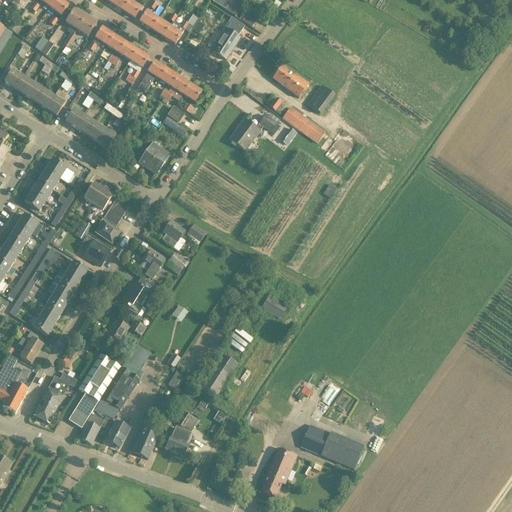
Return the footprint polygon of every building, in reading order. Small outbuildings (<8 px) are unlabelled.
[(38,0),(49,8),(54,0),(38,0)] [(59,16),(67,6),(58,0),(54,0),(49,8),(59,16)] [(127,0),(113,0),(111,5),(122,12),(129,2),(127,0)] [(230,2),(225,0),(214,0),(212,3),(225,10),(230,2)] [(14,1),(10,7),(14,10),(18,5),(14,1)] [(129,2),(122,12),(134,20),(141,9),(129,2)] [(231,2),(226,11),(235,17),(240,8),(231,2)] [(73,36),(76,31),(85,18),(74,10),(65,24),(70,27),(67,32),(73,36)] [(146,12),(139,23),(151,31),(158,20),(146,12)] [(252,28),(256,22),(251,19),(253,15),(248,12),(241,22),(252,28)] [(87,39),(96,25),(85,18),(76,31),(87,39)] [(192,19),(185,31),(189,33),(196,21),(192,19)] [(228,24),(230,25),(241,32),(244,27),(231,19),(228,24)] [(158,20),(151,31),(163,38),(170,27),(158,20)] [(237,38),(241,32),(230,25),(226,30),(212,52),(226,61),(240,39),(237,38)] [(0,53),(12,34),(0,26),(0,53)] [(170,27),(163,38),(174,46),(181,35),(170,28),(170,27)] [(102,29),(95,40),(106,47),(113,36),(102,29)] [(70,35),(66,41),(72,44),(75,38),(70,35)] [(106,47),(118,55),(125,44),(113,36),(106,47)] [(35,49),(40,53),(48,42),(42,38),(35,49)] [(241,58),(251,43),(245,39),(234,53),(241,58)] [(66,41),(63,46),(68,50),(72,44),(66,41)] [(53,46),(48,42),(40,53),(45,56),(53,46)] [(118,55),(130,62),(137,51),(125,44),(118,55)] [(30,50),(24,45),(21,49),(27,53),(30,50)] [(90,54),(85,51),(80,58),(86,61),(90,54)] [(137,51),(130,62),(141,70),(148,59),(147,58),(137,51)] [(39,62),(45,66),(48,62),(42,58),(39,62)] [(53,67),(48,62),(45,66),(41,72),(48,76),(51,71),(55,74),(57,69),(53,67)] [(154,63),(137,89),(144,94),(154,78),(159,81),(166,70),(154,63)] [(298,99),(306,88),(308,86),(294,76),(292,78),(280,69),(272,80),(298,99)] [(159,81),(171,89),(178,78),(166,70),(159,81)] [(4,84),(14,90),(22,78),(12,71),(4,84)] [(93,74),(90,71),(82,83),(86,85),(93,74)] [(132,85),(139,74),(135,71),(131,77),(129,75),(125,81),(132,85)] [(14,90),(24,97),(28,91),(32,84),(22,78),(14,90)] [(178,78),(171,89),(182,96),(189,85),(178,78)] [(28,91),(24,97),(35,103),(43,91),(32,84),(28,91)] [(189,85),(182,96),(194,104),(201,93),(189,85)] [(309,107),(323,114),(335,92),(320,85),(309,107)] [(43,91),(35,103),(45,110),(53,98),(43,91)] [(90,94),(88,98),(93,102),(96,98),(90,94)] [(56,117),(64,105),(53,98),(45,110),(56,117)] [(102,102),(96,98),(93,102),(99,106),(102,102)] [(269,108),(275,112),(282,103),(276,99),(269,108)] [(108,112),(114,116),(116,112),(111,108),(108,112)] [(184,116),(173,108),(167,117),(178,125),(184,116)] [(290,109),(282,120),(317,145),(325,133),(290,109)] [(65,123),(75,129),(83,117),(73,110),(65,123)] [(122,117),(116,112),(114,116),(119,121),(122,117)] [(75,129),(86,136),(94,124),(83,117),(75,129)] [(243,121),(229,141),(245,153),(263,128),(270,134),(277,125),(265,117),(255,130),(243,121)] [(163,124),(177,134),(181,128),(167,118),(163,124)] [(94,124),(86,136),(96,143),(101,136),(104,130),(94,124)] [(115,137),(104,130),(101,136),(96,143),(107,150),(115,137)] [(169,156),(152,145),(139,165),(156,177),(169,156)] [(2,146),(0,148),(0,151),(8,156),(11,151),(2,146)] [(45,171),(60,181),(67,170),(52,161),(45,171)] [(45,171),(38,182),(53,192),(60,181),(45,171)] [(80,178),(75,186),(80,189),(85,182),(80,178)] [(38,182),(31,193),(46,202),(53,192),(38,182)] [(102,212),(112,197),(104,192),(106,189),(103,187),(101,190),(94,185),(84,200),(102,212)] [(335,189),(329,185),(323,195),(329,199),(335,189)] [(31,193),(24,204),(39,213),(46,202),(31,193)] [(66,200),(71,203),(76,196),(71,193),(66,200)] [(61,207),(66,211),(71,203),(66,200),(61,207)] [(112,206),(124,215),(127,210),(114,202),(112,206)] [(109,211),(121,219),(124,215),(112,206),(109,211)] [(106,215),(119,223),(121,219),(109,211),(106,215)] [(57,215),(52,222),(57,225),(62,218),(57,215)] [(103,220),(116,228),(119,223),(106,215),(103,220)] [(24,216),(17,227),(31,236),(38,225),(24,216)] [(100,227),(96,234),(111,244),(119,233),(102,221),(98,226),(100,227)] [(162,241),(178,252),(185,242),(180,239),(185,233),(170,223),(163,234),(166,236),(162,241)] [(10,238),(24,247),(31,236),(17,227),(10,238)] [(205,235),(193,227),(187,235),(195,240),(193,243),(197,245),(205,235)] [(45,240),(50,243),(55,236),(50,232),(45,240)] [(83,258),(101,268),(110,252),(86,237),(80,247),(87,251),(83,258)] [(3,248),(18,258),(24,247),(10,238),(3,248)] [(40,247),(36,254),(41,258),(46,250),(40,247)] [(0,252),(0,261),(11,269),(18,258),(3,248),(0,252)] [(50,249),(45,257),(50,261),(55,252),(50,249)] [(142,260),(143,262),(143,263),(150,268),(145,276),(152,280),(165,261),(150,251),(147,256),(145,256),(142,260)] [(31,262),(36,265),(41,258),(36,254),(31,262)] [(177,275),(183,267),(171,259),(165,267),(177,275)] [(259,265),(250,260),(246,266),(254,272),(259,265)] [(0,277),(4,279),(11,269),(0,261),(0,277)] [(41,263),(36,271),(41,275),(46,267),(41,263)] [(65,274),(80,283),(87,272),(72,263),(65,274)] [(27,269),(22,276),(27,279),(32,272),(27,269)] [(36,271),(31,280),(36,283),(41,275),(36,271)] [(65,274),(58,285),(73,294),(80,283),(65,274)] [(17,283),(23,287),(27,279),(22,276),(17,283)] [(139,305),(147,293),(130,282),(125,290),(127,292),(120,304),(132,311),(131,312),(138,316),(143,308),(139,305)] [(27,285),(22,293),(27,296),(32,288),(27,285)] [(58,285),(52,296),(67,305),(73,294),(58,285)] [(166,295),(154,288),(150,294),(162,302),(166,295)] [(8,298),(13,301),(18,294),(13,291),(8,298)] [(22,293),(17,301),(22,304),(27,296),(22,293)] [(52,296),(45,307),(60,316),(67,305),(52,296)] [(287,309),(268,298),(261,310),(280,321),(287,309)] [(14,317),(19,309),(14,306),(9,314),(14,317)] [(45,307),(38,318),(53,327),(60,316),(45,307)] [(47,338),(53,327),(38,318),(32,329),(47,338)] [(116,321),(104,340),(116,348),(128,328),(116,321)] [(146,329),(134,322),(130,330),(141,337),(146,329)] [(230,341),(244,352),(254,339),(240,328),(230,341)] [(18,351),(22,354),(19,359),(30,366),(42,347),(40,346),(43,341),(30,333),(27,338),(18,351)] [(268,360),(278,342),(272,339),(262,356),(268,360)] [(137,346),(126,363),(139,372),(150,354),(137,346)] [(8,348),(5,354),(11,357),(14,352),(8,348)] [(197,393),(213,403),(238,366),(221,355),(197,393)] [(85,395),(73,415),(85,423),(98,403),(120,369),(100,356),(78,391),(85,395)] [(168,364),(174,369),(179,360),(173,356),(168,364)] [(9,357),(0,373),(0,399),(5,402),(2,408),(15,415),(28,392),(27,391),(30,386),(24,383),(29,374),(22,370),(20,374),(12,370),(17,361),(9,357)] [(69,362),(65,359),(61,366),(66,369),(69,362)] [(120,412),(139,381),(121,370),(102,400),(120,412)] [(168,386),(173,390),(181,377),(176,373),(168,386)] [(48,424),(69,386),(73,388),(76,381),(63,374),(60,380),(54,377),(34,416),(42,421),(43,422),(46,424),(47,423),(48,424)] [(325,391),(317,403),(327,410),(335,397),(325,391)] [(105,418),(103,422),(91,416),(88,422),(78,439),(91,446),(101,428),(107,431),(112,421),(105,418)] [(115,423),(105,443),(119,450),(129,431),(115,423)] [(166,433),(169,426),(164,424),(161,431),(166,433)] [(301,449),(321,457),(331,435),(311,426),(301,449)] [(141,431),(131,454),(148,461),(157,438),(141,431)] [(171,436),(165,450),(183,458),(191,439),(174,431),(171,436)] [(268,479),(261,493),(275,499),(282,485),(284,485),(296,457),(279,449),(266,478),(268,479)] [(0,459),(0,485),(11,466),(0,459)] [(354,473),(346,477),(350,484),(357,480),(354,473)]
